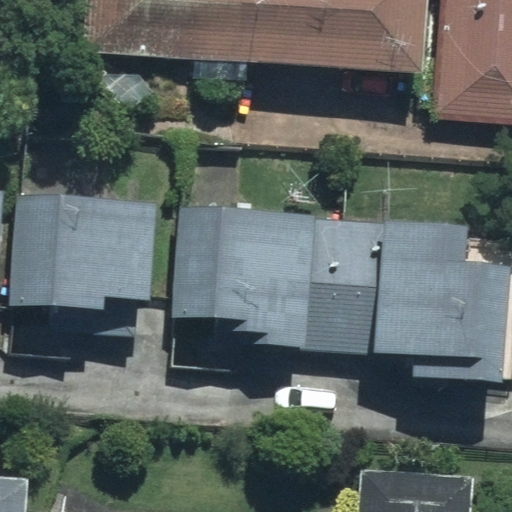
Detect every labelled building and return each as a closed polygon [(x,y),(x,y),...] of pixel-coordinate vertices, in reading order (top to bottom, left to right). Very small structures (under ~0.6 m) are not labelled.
[(416,0),(94,0),(91,62),(412,82),(416,0)] [(511,0),(428,0),(423,127),(511,130),(511,0)] [(32,208),(33,203),(10,202),(8,230),(19,231),(14,319),(93,324),(93,310),(136,313),(141,214),(32,208)] [(220,331),(219,356),(407,366),(407,374),(454,377),(460,279),(428,277),(431,237),(175,223),(169,328),(220,331)] [(22,511),(23,479),(0,478),(0,511),(476,511),(477,476),(353,472),(352,511),(22,511)]
